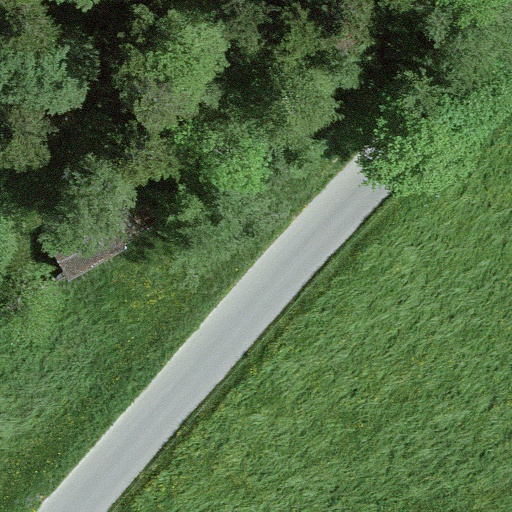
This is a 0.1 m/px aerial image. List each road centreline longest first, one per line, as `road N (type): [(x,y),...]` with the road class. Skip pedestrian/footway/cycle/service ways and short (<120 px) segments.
road 1 (unclassified): [(71,511),(335,209),(511,52)]
road 2 (unknown): [(335,209),(236,115),(0,72)]
